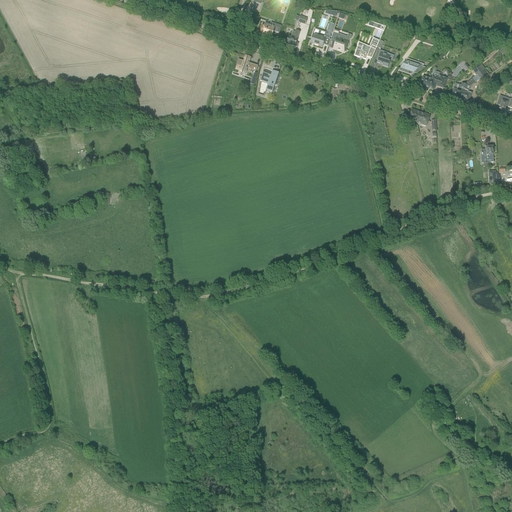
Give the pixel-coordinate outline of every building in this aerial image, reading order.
[(298,22),(305,25),(307,19),(300,16),(298,22)] [(334,25),(329,23),(325,36),(319,34),(319,36),(313,34),(310,43),(311,44),(313,45),(319,47),(319,46),(322,47),(323,45),(328,46),(330,41),(330,40),(329,39),(330,36),(327,35),(328,32),(331,33),(334,25)] [(260,32),(259,34),(260,34),(260,35),(263,36),(263,35),(264,36),(264,35),(268,36),(267,38),(271,39),(273,32),(275,32),(278,33),(279,29),(276,28),(270,26),(267,25),(266,25),(266,26),(264,25),(263,27),(261,27),(260,32)] [(330,40),(330,41),(331,41),(335,42),(333,48),(337,50),(341,51),(342,50),(345,51),(348,42),(346,41),(347,37),(338,34),(339,32),(339,31),(334,30),(330,40)] [(285,39),(284,43),(297,48),(298,43),(296,43),(299,32),(295,31),(295,32),(292,31),(291,37),(289,36),(287,40),(285,39)] [(379,41),(373,38),(369,48),(363,46),(362,46),(361,48),(358,47),(356,52),(355,52),(354,56),(360,58),(363,59),(362,59),(365,60),(367,57),(371,59),(375,50),(371,48),(372,45),(376,47),(379,41)] [(388,53),(379,50),(376,59),(378,60),(377,63),(382,65),(382,66),(388,68),(390,62),(388,61),(390,56),(387,56),(388,53)] [(238,59),(236,65),(241,67),(240,71),(245,73),(247,68),(256,71),(258,66),(249,63),(250,58),(245,56),(243,61),(238,59)] [(427,68),(405,61),(400,69),(413,73),(415,71),(421,73),(427,68)] [(479,66),(473,71),(476,76),(483,71),(479,66)] [(272,93),(279,73),(272,71),(270,75),(263,73),(260,81),(268,84),(265,90),(272,93)] [(483,71),(476,76),(479,80),(480,81),(486,76),(484,73),(483,71)] [(439,79),(437,79),(437,78),(433,76),(431,80),(428,79),(423,77),(420,86),(433,90),(435,84),(438,85),(437,86),(443,88),(447,79),(440,77),(439,79)] [(464,84),(459,100),(469,103),(471,95),(471,93),(468,92),(469,90),(471,86),(475,83),(472,79),(464,84)] [(458,85),(457,90),(453,89),(451,96),(454,97),(454,98),(459,100),(464,84),(462,83),(461,85),(458,85)] [(508,107),(511,108),(511,99),(510,100),(500,96),(497,104),(500,105),(499,109),(505,111),(506,106),(508,106),(508,107)] [(408,120),(407,123),(412,124),(413,122),(417,123),(421,113),(412,110),(410,115),(408,120)] [(421,113),(417,123),(426,126),(428,121),(429,116),(421,113)] [(482,153),(481,153),(481,155),(482,155),(483,159),(487,159),(487,161),(491,161),(491,163),(493,162),(493,155),(493,151),(492,147),(492,146),(489,146),(489,147),(486,147),(486,149),(486,150),(482,151),(482,152),(482,153)]
